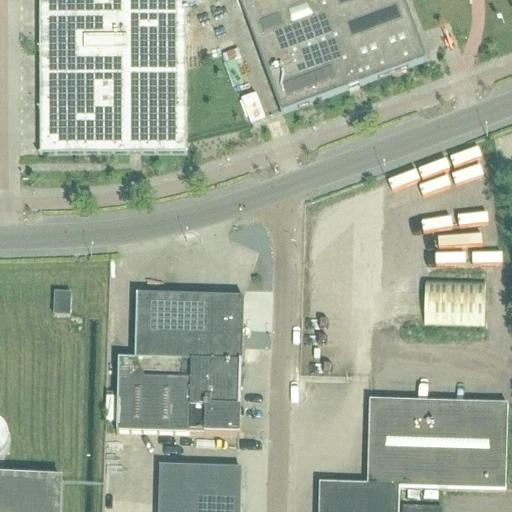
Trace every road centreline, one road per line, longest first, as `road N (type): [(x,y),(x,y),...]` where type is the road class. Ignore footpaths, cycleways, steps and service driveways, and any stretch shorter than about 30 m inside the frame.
road 1 (unclassified): [(274,511),(283,188)]
road 2 (unclassified): [(0,240),(138,234),(283,188)]
road 3 (unclassified): [(283,188),(511,103)]
